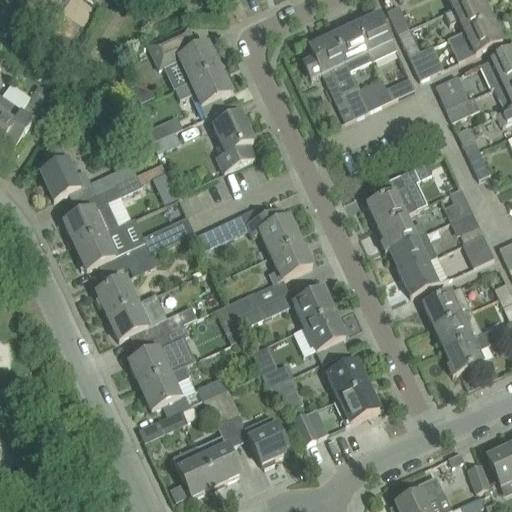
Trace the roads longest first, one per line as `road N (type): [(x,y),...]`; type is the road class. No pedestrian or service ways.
road 1 (residential): [(435,438),(253,45),(265,29),(331,0)]
road 2 (residential): [(0,198),(17,215),(151,511)]
